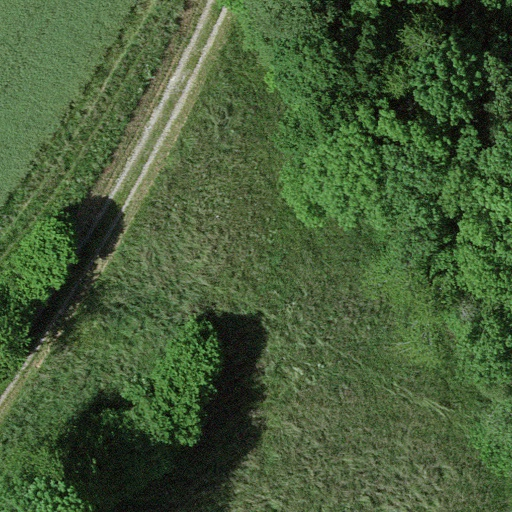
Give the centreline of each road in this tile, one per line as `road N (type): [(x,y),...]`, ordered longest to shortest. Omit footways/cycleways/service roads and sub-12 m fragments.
road 1 (track): [(215,0),(84,306),(0,406)]
road 2 (track): [(0,234),(192,0)]
